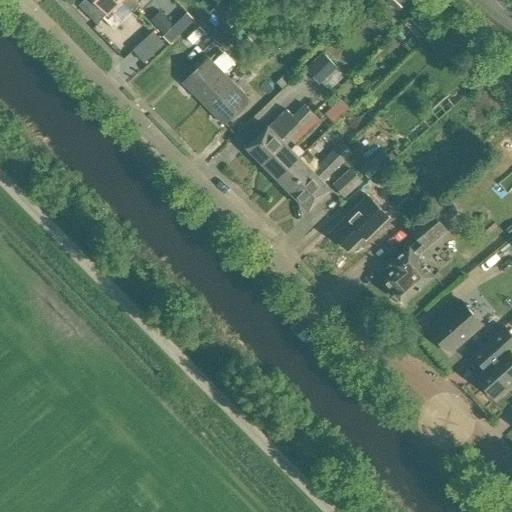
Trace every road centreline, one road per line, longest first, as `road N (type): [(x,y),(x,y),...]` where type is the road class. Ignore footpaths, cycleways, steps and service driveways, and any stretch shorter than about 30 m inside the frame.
road 1 (tertiary): [(511,477),(427,390),(352,342),(17,0)]
road 2 (unclassified): [(329,511),(0,179)]
